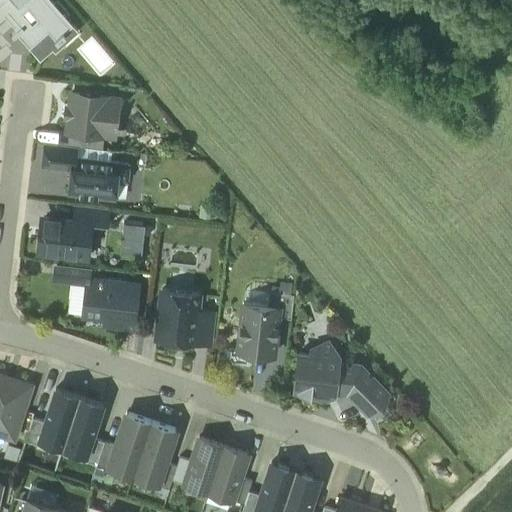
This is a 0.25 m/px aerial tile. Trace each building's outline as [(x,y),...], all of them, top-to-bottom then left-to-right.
[(54,2),(52,0),(0,0),(0,18),(5,14),(17,27),(12,32),(14,34),(17,32),(30,46),(48,29),(58,40),(66,33),(64,31),(73,23),(62,11),(54,2)] [(66,9),(58,0),(55,0),(54,2),(62,11),(66,9)] [(118,95),(71,90),(67,128),(92,131),(104,132),(114,133),(118,95)] [(104,132),(92,131),(90,145),(102,146),(104,132)] [(76,143),(46,139),(43,163),(72,167),(73,155),(75,155),(76,143)] [(75,155),(73,155),(72,167),(69,190),(114,196),(116,178),(126,179),(128,161),(75,155)] [(110,207),(100,206),(98,222),(108,223),(110,207)] [(88,221),(45,216),(41,248),(84,253),(88,221)] [(123,245),(145,248),(148,221),(127,218),(123,245)] [(138,283),(88,277),(84,313),(105,315),(104,322),(133,326),(138,283)] [(199,291),(162,287),(157,335),(193,340),(197,308),(199,291)] [(294,292),(270,289),(268,303),(279,304),(278,314),(291,315),(294,292)] [(268,303),(243,300),(238,346),(228,345),(227,355),(231,360),(250,362),(255,359),(256,350),(274,352),(278,314),(279,304),(268,303)] [(213,310),(197,308),(193,340),(209,341),(213,310)] [(329,337),(312,343),(311,351),(299,350),(295,386),(300,387),(300,388),(308,390),(308,391),(309,391),(309,390),(324,396),(334,390),(335,387),(347,388),(368,408),(382,403),(388,389),(360,361),(338,359),(339,351),(329,337)] [(30,383),(0,372),(0,429),(13,434),(30,383)] [(79,395),(56,387),(46,419),(40,436),(63,443),(79,395)] [(87,451),(92,434),(103,403),(79,395),(63,443),(87,451)] [(116,442),(108,465),(133,473),(151,418),(127,410),(116,442)] [(40,436),(46,419),(33,415),(25,437),(38,441),(40,436)] [(176,426),(151,418),(133,473),(158,481),(165,459),(176,426)] [(92,434),(87,451),(85,457),(97,461),(104,438),(92,434)] [(223,442),(199,434),(191,457),(184,480),(208,488),(223,442)] [(116,442),(104,438),(97,461),(108,465),(116,442)] [(223,442),(208,488),(233,496),(241,473),(248,450),(223,442)] [(191,457),(180,453),(176,462),(172,476),(184,480),(191,457)] [(255,508),(256,508),(268,511),(280,511),(295,466),(272,458),(261,491),(255,508)] [(176,462),(165,459),(158,481),(169,485),(172,476),(176,462)] [(295,466),(280,511),(306,511),(308,506),(319,474),(295,466)] [(252,477),(241,473),(233,496),(244,500),(249,486),(252,477)] [(249,486),(244,500),(241,509),(249,511),(254,511),(256,508),(255,508),(261,491),(249,486)] [(377,511),(379,507),(339,494),(335,505),(333,511),(377,511)] [(70,511),(71,510),(27,495),(21,511),(17,511),(16,511),(70,511)] [(320,511),(333,511),(335,505),(324,502),(321,511),(320,511)]
